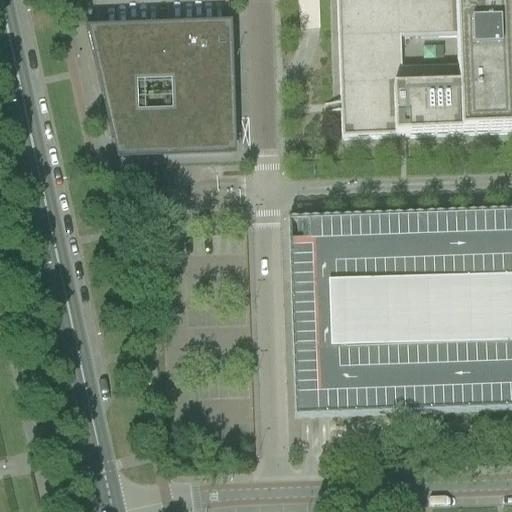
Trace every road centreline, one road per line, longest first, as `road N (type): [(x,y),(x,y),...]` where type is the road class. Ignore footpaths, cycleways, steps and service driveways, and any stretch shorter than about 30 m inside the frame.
road 1 (tertiary): [(110,511),(1,0)]
road 2 (unclassified): [(273,496),(254,0)]
road 3 (tertiary): [(273,496),(511,486)]
road 4 (tertiary): [(127,511),(273,496)]
